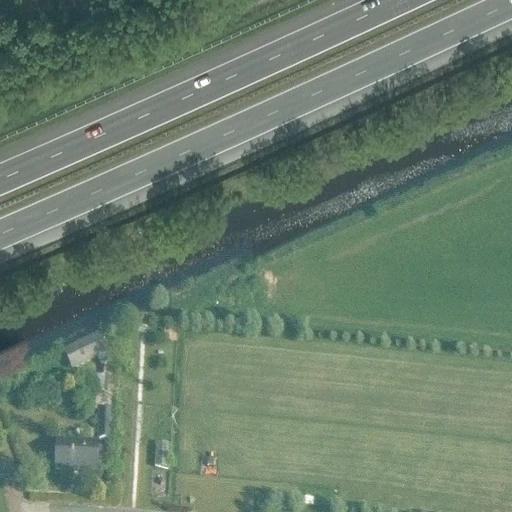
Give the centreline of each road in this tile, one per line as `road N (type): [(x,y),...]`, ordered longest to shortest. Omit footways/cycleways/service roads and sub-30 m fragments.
road 1 (motorway): [(0,236),(511,2)]
road 2 (motorway): [(397,0),(0,179)]
